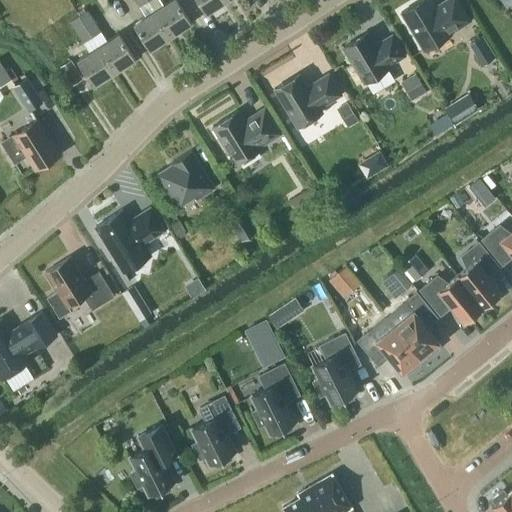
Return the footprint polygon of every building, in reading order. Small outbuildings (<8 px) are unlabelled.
[(171,35),(155,10),(148,0),(134,0),(145,16),(134,23),(150,48),(171,35)] [(177,0),(170,0),(163,5),(160,0),(148,0),(155,10),(171,35),(191,22),(177,0)] [(225,0),(198,0),(206,12),(225,0)] [(431,0),(421,0),(401,12),(424,50),(427,48),(431,49),(438,44),(440,40),(451,33),(451,32),(471,20),(458,0),(445,0),(435,6),(431,0)] [(119,33),(107,40),(87,9),(79,15),(98,46),(114,71),(135,58),(119,33)] [(114,71),(98,46),(79,15),(69,21),(88,52),(78,59),(94,84),(114,71)] [(368,32),(343,47),(365,82),(366,81),(370,89),(391,76),(387,69),(389,67),(388,65),(405,55),(392,35),(376,44),(368,32)] [(488,47),(480,34),(466,42),(474,55),(488,47)] [(83,78),(71,58),(59,66),(71,86),(83,78)] [(0,86),(12,79),(0,59),(0,86)] [(320,107),(343,94),(330,72),(308,85),(300,73),(275,88),(298,126),(323,112),(320,107)] [(426,91),(415,73),(400,82),(411,100),(426,91)] [(44,102),(28,76),(12,86),(28,112),(44,102)] [(478,108),(468,92),(443,107),(454,124),(478,108)] [(359,121),(347,102),(336,108),(348,127),(359,121)] [(213,126),(237,163),(261,148),(260,145),(280,133),(265,108),(244,121),(238,110),(213,126)] [(14,133),(0,141),(15,163),(28,155),(36,168),(60,154),(38,119),(15,134),(14,133)] [(196,199),(215,187),(192,150),(171,162),(172,164),(157,173),(180,209),(186,205),(184,202),(194,196),(196,199)] [(475,194),(486,186),(480,178),(469,187),(475,194)] [(301,192),(308,204),(321,196),(314,184),(301,192)] [(137,217),(130,222),(122,209),(96,226),(122,267),(148,251),(143,243),(164,229),(150,206),(136,215),(137,217)] [(256,232),(243,210),(227,220),(240,241),(256,232)] [(184,231),(186,230),(179,219),(170,225),(177,236),(178,235),(180,238),(186,234),(184,231)] [(511,228),(507,233),(498,226),(481,240),(499,260),(509,251),(511,254),(511,228)] [(457,275),(485,310),(500,298),(498,295),(501,291),(485,272),(495,264),(477,243),(461,257),(465,268),(457,275)] [(428,270),(415,253),(401,264),(415,281),(428,270)] [(92,309),(114,295),(99,270),(85,279),(70,256),(45,271),(57,290),(47,297),(60,317),(71,310),(68,305),(83,295),(92,309)] [(345,266),(329,280),(333,286),(350,272),(345,266)] [(402,271),(399,266),(382,281),(394,296),(411,282),(402,271)] [(471,322),(485,310),(457,275),(446,284),(437,278),(420,291),(438,312),(448,303),(464,322),(468,319),(471,322)] [(121,293),(139,321),(152,312),(134,285),(121,293)] [(396,326),(424,361),(439,349),(436,346),(440,343),(423,324),(434,315),(416,295),(399,308),(404,319),(396,326)] [(277,328),(304,310),(295,297),(268,315),(277,328)] [(0,375),(26,359),(23,354),(56,334),(41,311),(21,324),(22,326),(10,333),(1,319),(0,319),(0,375)] [(410,373),(424,361),(396,326),(385,334),(376,327),(359,341),(377,362),(388,353),(403,373),(407,370),(410,373)] [(344,333),(320,345),(327,358),(312,365),(319,378),(314,381),(320,394),(326,392),(331,403),(337,400),(339,404),(352,397),(351,394),(356,391),(343,363),(355,357),(358,363),(359,363),(344,333)] [(263,364),(284,354),(275,335),(254,346),(263,364)] [(31,374),(23,361),(3,373),(12,387),(31,374)] [(284,363),(260,375),(266,388),(251,395),(258,409),(253,411),(259,425),(265,422),(270,433),(276,430),(278,434),(291,427),(290,424),(296,421),(282,393),(294,387),(297,394),(298,393),(284,363)] [(235,451),(225,432),(239,425),(224,395),(200,407),(206,420),(191,427),(198,441),(193,444),(200,457),(205,454),(209,464),(215,461),(217,464),(231,458),(229,454),(235,451)] [(174,481),(163,460),(177,454),(162,424),(138,436),(144,448),(130,456),(136,469),(131,472),(137,485),(143,482),(149,494),(154,491),(156,495),(170,488),(168,484),(174,481)] [(342,511),(351,507),(332,473),(297,493),(299,497),(283,506),(286,511),(342,511)] [(491,506),(495,511),(511,511),(511,494),(509,490),(508,491),(508,492),(506,494),(503,490),(492,499),(495,502),(491,506)]
